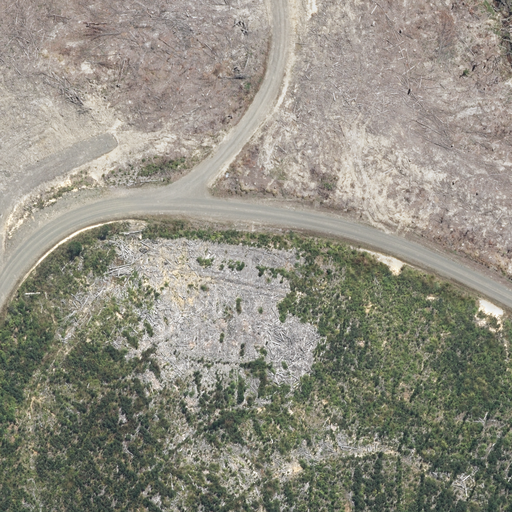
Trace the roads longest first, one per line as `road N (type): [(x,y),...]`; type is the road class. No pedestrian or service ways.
road 1 (track): [(0,307),(32,249),(76,225),(164,203),(369,225),(511,292)]
road 2 (track): [(164,203),(229,146),(260,103),(281,0)]
